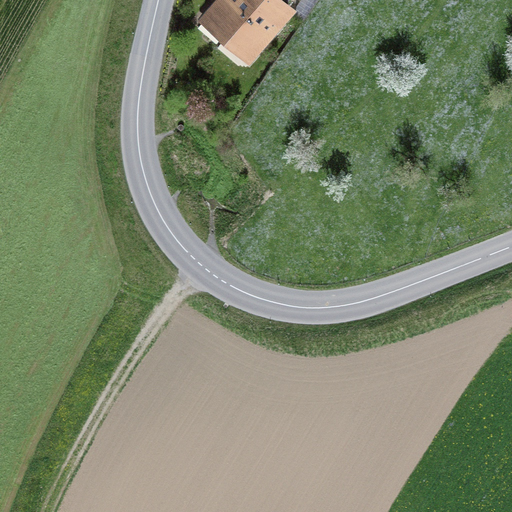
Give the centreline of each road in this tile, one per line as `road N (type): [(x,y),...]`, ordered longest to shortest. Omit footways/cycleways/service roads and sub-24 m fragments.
road 1 (secondary): [(158,0),(139,89),(140,158),(171,234),(215,275),(272,302),(332,307),(511,245)]
road 2 (track): [(49,511),(142,338),(198,262)]
